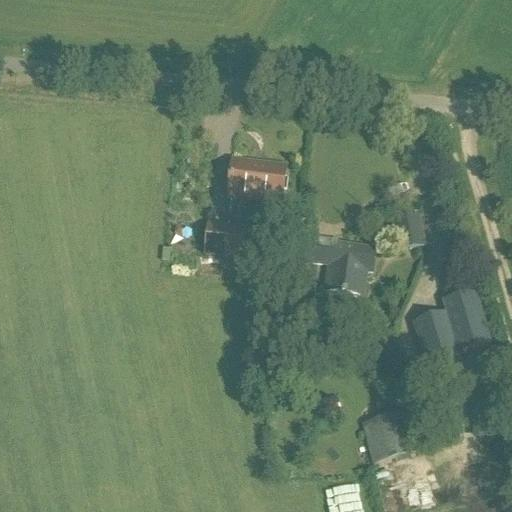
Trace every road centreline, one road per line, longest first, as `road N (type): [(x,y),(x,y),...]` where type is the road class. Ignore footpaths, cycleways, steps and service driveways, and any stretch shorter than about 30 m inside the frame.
road 1 (unclassified): [(0,64),(511,111)]
road 2 (track): [(511,289),(466,129),(467,106)]
